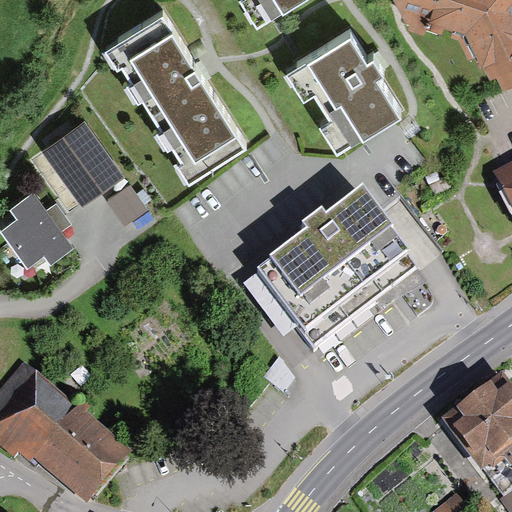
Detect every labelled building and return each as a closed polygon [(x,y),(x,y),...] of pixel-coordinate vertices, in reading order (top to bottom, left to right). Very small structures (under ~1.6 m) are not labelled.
[(289,0),(247,0),(258,18),(289,0)] [(511,0),(399,0),(406,12),(428,21),(455,9),(478,58),(488,54),(494,67),(502,64),(509,78),(511,76),(511,0)] [(244,140),(162,9),(105,48),(189,176),(244,140)] [(401,110),(351,29),(286,68),(303,96),(315,89),(330,114),(319,121),(336,149),(401,110)] [(125,172),(84,116),(42,145),(82,203),(125,172)] [(511,165),(494,175),(511,209),(511,165)] [(144,209),(127,186),(108,200),(125,223),(144,209)] [(71,245),(33,191),(13,205),(21,215),(3,228),(28,262),(44,251),(50,260),(71,245)] [(418,268),(363,194),(326,222),(322,217),(301,232),(305,237),(256,274),(311,347),(418,268)] [(35,376),(0,417),(0,426),(91,502),(130,455),(35,376)] [(511,511),(511,436),(487,401),(432,439),(467,490),(492,472),(511,500),(496,510),(497,511),(511,511)] [(452,511),(445,502),(431,511),(452,511)]
